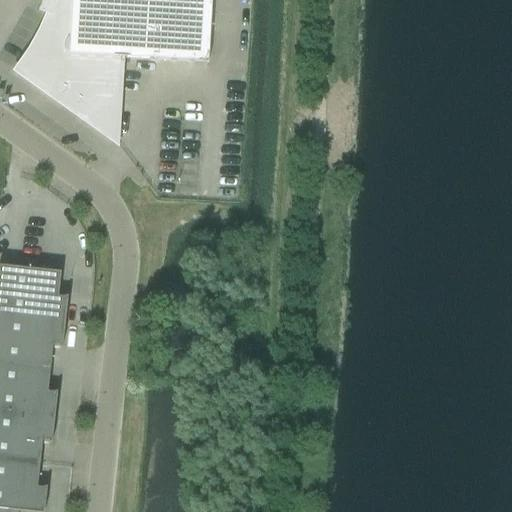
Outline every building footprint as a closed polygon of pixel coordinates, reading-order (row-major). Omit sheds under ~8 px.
[(41,32),(30,51),(16,71),(116,141),(119,73),(122,73),(123,64),(119,64),(120,59),(207,64),(210,0),(44,0),(42,8),(41,8),(40,9),(49,12),(41,32)] [(0,267),(0,316),(64,324),(66,298),(64,298),(64,299),(57,299),(59,274),(0,267)] [(61,350),(64,324),(0,316),(0,365),(49,371),(51,347),(58,348),(58,349),(61,350)] [(46,394),(49,371),(0,365),(0,413),(53,419),(56,394),(53,394),(53,395),(46,394)] [(50,445),(53,419),(0,413),(0,461),(38,466),(41,443),(48,443),(48,445),(50,445)] [(36,489),(38,466),(0,461),(0,511),(7,511),(9,511),(42,511),(45,489),(43,489),(43,490),(36,489)]
